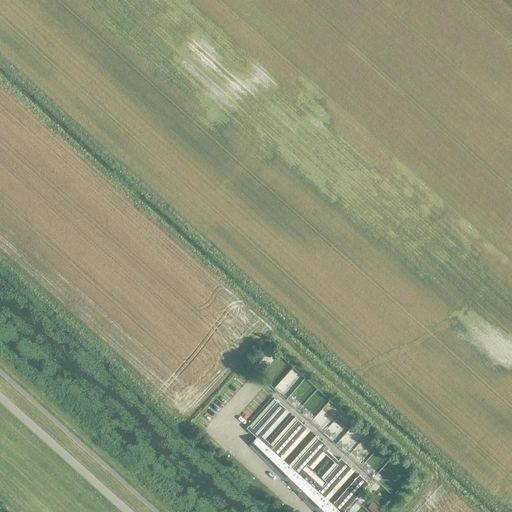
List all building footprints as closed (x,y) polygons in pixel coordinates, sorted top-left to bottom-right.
[(265,355),(261,351),(253,360),(257,364),(265,355)] [(321,397),(325,393),(293,366),(278,383),(300,403),(312,389),(321,397)] [(250,425),(247,428),(267,445),(260,453),(253,447),(254,445),(252,443),(249,446),(283,481),(287,477),(291,480),(287,485),(294,492),(296,490),(299,493),(297,495),(303,501),(312,511),(316,507),(321,511),(343,511),(369,483),(359,474),(332,504),(325,498),(351,468),(354,471),(355,470),(341,458),(339,460),(327,450),(330,448),(316,435),(315,436),(318,438),(292,468),(280,457),(307,428),(310,431),(310,430),(295,417),(298,420),(274,447),(266,440),(262,436),(286,409),(289,412),(274,398),(274,399),(277,401),(253,428),(250,425)] [(355,424),(338,439),(353,454),(356,451),(363,457),(375,445),(355,424)] [(383,463),(390,456),(379,446),(364,462),(374,472),(382,463),(383,463)] [(372,501),(369,508),(377,511),(380,504),(372,501)]
